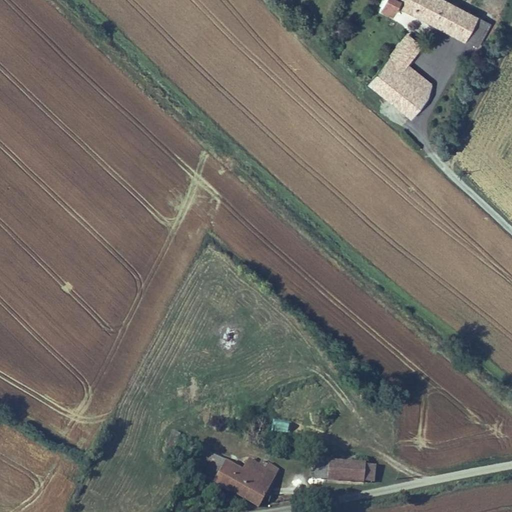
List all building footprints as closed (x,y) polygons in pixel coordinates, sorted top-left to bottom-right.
[(489,24),(439,0),(382,0),(376,12),(391,19),(396,9),(476,49),(489,24)] [(415,90),(423,81),(406,66),(420,46),(405,34),(366,85),(410,121),(427,99),(415,90)] [(415,90),(427,99),(431,87),(423,81),(415,90)] [(172,435),(169,444),(175,446),(178,437),(172,435)] [(239,473),(201,453),(189,474),(253,508),(259,507),(278,472),(266,466),(265,468),(258,464),(256,467),(246,462),(239,473)] [(374,468),(314,464),(313,482),(373,486),(374,468)]
